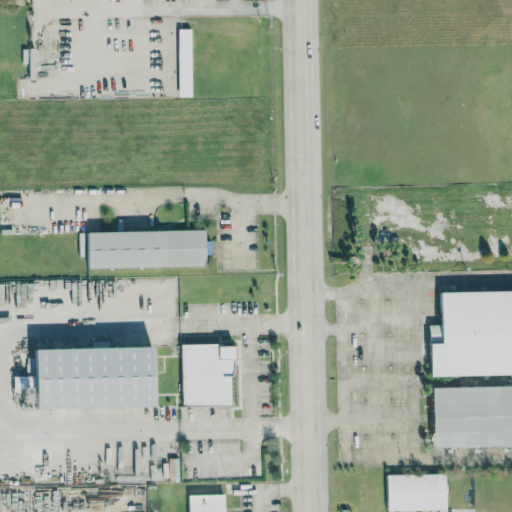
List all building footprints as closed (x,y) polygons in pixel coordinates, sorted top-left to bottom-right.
[(188,96),(187,29),(173,29),(174,97),(188,96)] [(80,231),(81,268),(200,265),(200,254),(207,254),(207,241),(201,241),(201,228),(80,231)] [(511,288),(431,290),(431,341),(420,341),(421,375),(511,374),(511,288)] [(175,344),(177,406),(225,404),(224,342),(175,344)] [(21,347),(22,407),(152,405),(151,344),(21,347)] [(511,383),(423,385),(423,446),(511,444),(511,383)] [(381,474),(381,510),(441,509),(440,472),(381,474)] [(184,494),(184,511),(222,511),(222,493),(184,494)]
